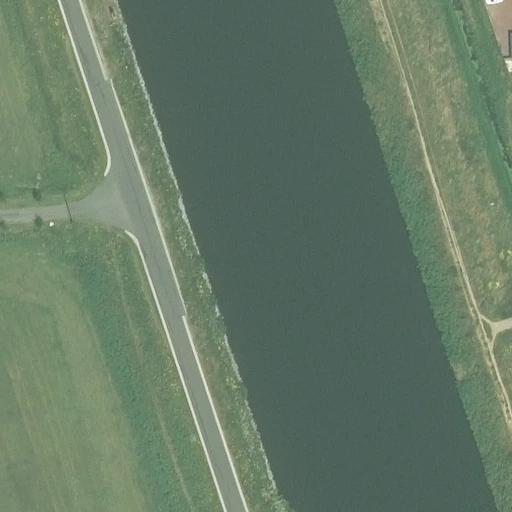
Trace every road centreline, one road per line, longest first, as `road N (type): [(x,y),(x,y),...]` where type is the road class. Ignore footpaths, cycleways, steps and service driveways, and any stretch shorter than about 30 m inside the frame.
road 1 (unclassified): [(239,511),(71,0)]
road 2 (track): [(370,0),(511,441)]
